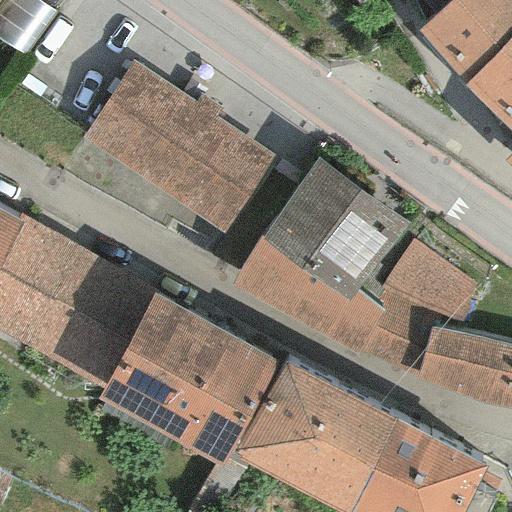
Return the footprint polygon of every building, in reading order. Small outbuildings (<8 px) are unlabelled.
[(511,0),(452,0),(433,18),(417,31),(463,86),(511,134),(511,0)] [(419,0),(433,18),(452,0),(419,0)] [(274,154),(217,122),(223,113),(199,95),(192,104),(132,61),(105,102),(79,141),(221,234),(274,154)] [(511,152),(503,161),(511,169),(511,152)] [(405,218),(312,158),(260,239),(233,280),(354,358),(385,311),(375,305),(357,293),(405,218)] [(16,219),(0,210),(0,263),(21,222),(16,219)] [(153,291),(18,214),(16,219),(21,222),(0,263),(0,333),(102,388),(151,295),(153,291)] [(474,286),(410,240),(378,288),(384,292),(375,305),(385,311),(354,358),(415,379),(431,327),(456,333),(474,286)] [(277,362),(151,295),(102,388),(96,400),(220,468),(224,455),(228,458),(277,362)] [(511,345),(456,333),(431,327),(415,379),(476,400),(511,408),(511,345)] [(348,511),(395,420),(283,364),(233,454),(240,457),(237,460),(335,511),(348,511)] [(485,468),(395,420),(348,511),(485,511),(499,481),(482,472),(485,468)] [(0,500),(9,482),(0,478),(0,500)]
